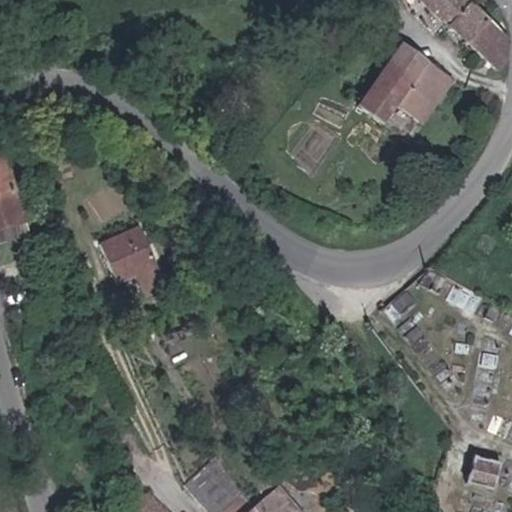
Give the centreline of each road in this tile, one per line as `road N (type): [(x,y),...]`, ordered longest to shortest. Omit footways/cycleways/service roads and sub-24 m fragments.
road 1 (tertiary): [(0,90),(35,76),(145,110),(280,238),(347,267),(414,253),(480,192),(511,133)]
road 2 (track): [(389,511),(406,468),(392,425),(392,382),(346,290),(347,267)]
road 3 (tertiary): [(50,511),(0,336)]
